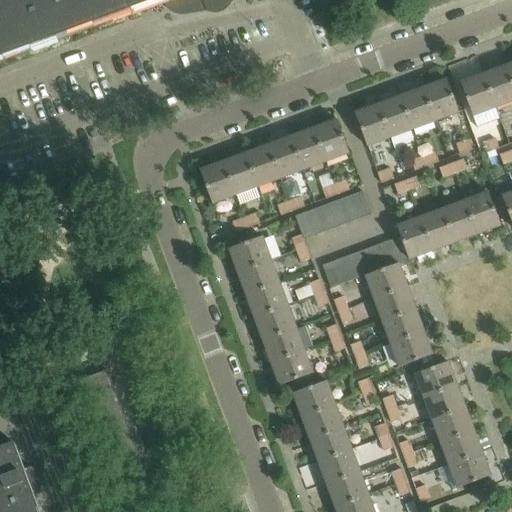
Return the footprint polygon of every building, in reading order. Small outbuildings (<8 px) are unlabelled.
[(0,62),(165,2),(166,4),(167,6),(168,8),(169,9),(171,11),(173,12),(176,13),(177,14),(180,14),(181,15),(183,15),(208,10),(208,12),(211,11),(210,9),(228,3),(229,5),(231,4),(230,2),(233,0),(19,0),(0,7),(0,62)] [(511,80),(507,66),(484,75),(497,108),(511,102),(511,80)] [(497,108),(484,75),(461,84),(473,117),(497,108)] [(447,80),(424,89),(436,122),(459,114),(447,80)] [(414,131),(436,122),(424,89),(401,97),(414,131)] [(401,97),(379,106),(391,139),(414,131),(401,97)] [(379,106),(356,114),(368,148),(391,139),(379,106)] [(336,121),(314,129),(326,162),(349,154),(336,121)] [(303,171),(326,162),(314,129),(291,138),(303,171)] [(291,138),(268,146),(281,179),(303,171),(291,138)] [(461,155),(473,150),(469,140),(458,145),(461,155)] [(487,154),(499,149),(495,140),(483,144),(487,154)] [(268,146),(246,154),(259,187),(281,179),(268,146)] [(511,161),(511,151),(500,155),(503,165),(511,161)] [(436,153),(424,158),(428,167),(440,163),(436,153)] [(246,154),(224,163),(236,196),(259,187),(246,154)] [(412,162),(416,172),(428,167),(424,158),(412,162)] [(452,165),(456,175),(468,170),(464,160),(452,165)] [(236,196),(224,163),(201,171),(213,204),(236,196)] [(452,165),(441,169),(444,179),(456,175),(452,165)] [(391,170),(378,175),(382,184),(394,180),(391,170)] [(423,187),(419,177),(407,182),(411,191),(423,187)] [(346,181),(334,186),(338,196),(350,191),(346,181)] [(411,191),(407,182),(395,186),(399,196),(411,191)] [(338,196),(334,186),(322,190),(326,200),(338,196)] [(360,219),(371,215),(363,193),(352,197),(360,219)] [(511,193),(503,197),(511,222),(511,193)] [(489,194),(465,202),(478,235),(501,226),(489,194)] [(360,219),(352,197),(341,201),(349,223),(360,219)] [(301,198),(289,203),(293,213),(305,208),(301,198)] [(349,223),(341,201),(329,206),(337,228),(349,223)] [(455,243),(478,235),(465,202),(443,210),(455,243)] [(293,213),(289,203),(277,207),(281,217),(293,213)] [(337,228),(329,206),(318,210),(326,232),(337,228)] [(326,232),(318,210),(307,214),(315,236),(326,232)] [(443,210),(421,218),(433,251),(455,243),(443,210)] [(307,214),(297,218),(304,237),(305,240),(315,236),(307,214)] [(249,230),(260,226),(257,216),(245,221),(249,230)] [(433,251),(421,218),(397,227),(401,238),(409,260),(433,251)] [(249,230),(245,221),(234,225),(237,234),(249,230)] [(294,240),(298,252),(308,248),(305,240),(304,237),(294,240)] [(238,273),(271,261),(262,238),(230,251),(238,273)] [(399,264),(409,260),(401,238),(390,242),(399,264)] [(399,264),(390,242),(379,246),(388,268),(399,264)] [(379,246),(368,250),(376,272),(388,268),(379,246)] [(308,248),(298,252),(302,264),(312,260),(308,248)] [(376,272),(368,250),(357,254),(365,277),(366,276),(376,272)] [(357,254),(345,258),(354,281),(365,277),(357,254)] [(354,281),(345,258),(334,263),(343,285),(354,281)] [(279,283),(271,261),(238,273),(247,296),(279,283)] [(334,263),(323,267),(332,289),(343,285),(334,263)] [(374,299),(408,287),(399,264),(388,268),(376,272),(366,276),(374,299)] [(324,293),(320,280),(310,284),(315,296),(324,293)] [(247,296),(255,318),(288,306),(279,283),(247,296)] [(416,310),(408,287),(374,299),(383,322),(416,310)] [(324,293),(315,296),(319,308),(329,305),(324,293)] [(334,301),(338,313),(348,310),(344,298),(334,301)] [(296,328),(288,306),(255,318),(263,341),(296,328)] [(348,310),(338,313),(343,325),(352,322),(348,310)] [(424,332),(416,310),(383,322),(391,344),(424,332)] [(341,338),(341,337),(337,326),(327,329),(332,341),(341,338)] [(263,341),(272,363),(304,351),(296,328),(263,341)] [(433,355),(424,332),(391,344),(399,368),(433,355)] [(341,338),(332,341),(336,353),(346,350),(341,338)] [(350,346),(355,358),(364,354),(360,342),(350,346)] [(304,351),(272,363),(280,386),(313,374),(304,351)] [(364,354),(355,358),(359,370),(369,366),(364,354)] [(449,363),(448,363),(415,375),(424,398),(458,386),(449,363)] [(108,371),(85,380),(71,385),(118,511),(155,497),(108,371)] [(373,391),(368,379),(358,383),(363,395),(373,391)] [(302,418),(335,406),(326,382),(293,394),(302,418)] [(466,408),(458,386),(424,398),(432,421),(466,408)] [(373,391),(363,395),(367,407),(377,403),(373,391)] [(382,400),(387,412),(396,409),(392,397),(382,400)] [(302,418),(310,440),(343,428),(335,406),(302,418)] [(474,431),(466,408),(432,421),(440,443),(474,431)] [(396,409),(387,412),(391,424),(400,420),(396,409)] [(389,436),(385,424),(375,428),(379,440),(389,436)] [(352,450),(343,428),(310,440),(319,463),(352,450)] [(482,453),(474,431),(440,443),(449,466),(482,453)] [(389,436),(379,440),(384,452),(394,448),(389,436)] [(399,445),(403,457),(413,453),(408,441),(399,445)] [(40,511),(40,510),(34,494),(40,492),(40,491),(38,492),(30,470),(32,470),(31,469),(26,471),(16,445),(0,450),(0,511),(40,511)] [(319,463),(327,485),(360,473),(352,450),(319,463)] [(413,453),(403,457),(408,469),(417,465),(413,453)] [(491,477),(482,453),(449,466),(457,489),(491,477)] [(406,481),(401,469),(392,473),(396,485),(406,481)] [(336,507),(369,495),(360,473),(327,485),(336,507)] [(406,481),(396,485),(401,497),(410,493),(406,481)] [(415,490),(420,502),(429,499),(425,486),(415,490)] [(374,511),(369,495),(336,507),(337,511),(374,511)]
